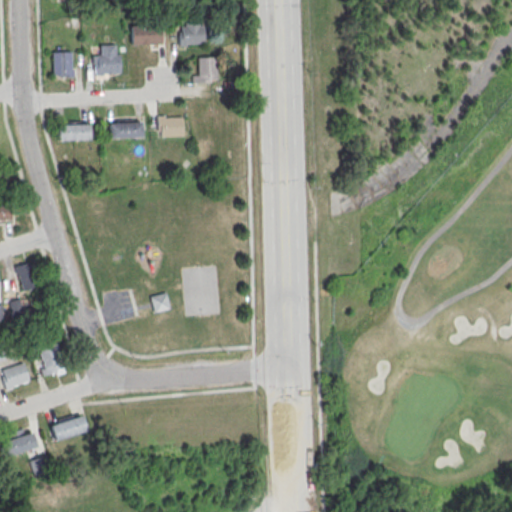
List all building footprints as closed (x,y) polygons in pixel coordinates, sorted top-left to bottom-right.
[(178,44),(203,44),(203,20),(178,20),(178,44)] [(161,43),(161,25),(130,25),(130,43),(161,43)] [(119,44),(100,44),(100,55),(92,55),(92,73),(119,73),(119,44)] [(51,51),(51,76),(72,76),(72,51),(51,51)] [(191,82),(215,82),(215,56),(196,56),(196,73),(191,73),(191,82)] [(156,115),(156,137),(182,137),(182,115),(156,115)] [(107,137),(140,137),(140,117),(107,117),(107,137)] [(56,123),(56,139),(89,139),(89,123),(56,123)] [(0,224),(0,205),(9,205),(10,221),(3,222),(3,224),(0,224)] [(13,266),(21,292),(37,286),(29,261),(13,266)] [(149,296),(166,292),(169,308),(153,312),(151,304),(149,296)] [(41,375),(63,372),(58,343),(36,346),(41,375)] [(0,374),(4,388),(29,381),(23,361),(0,368),(0,374)] [(53,440),(86,430),(81,413),(48,424),(53,440)] [(1,435),(4,453),(35,448),(32,430),(1,435)] [(27,460),(34,475),(50,468),(44,452),(27,460)]
